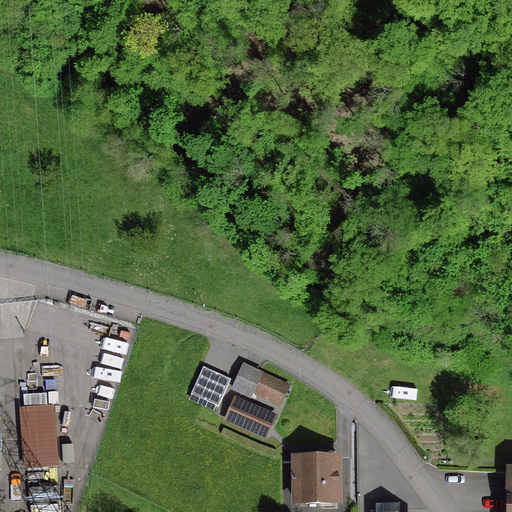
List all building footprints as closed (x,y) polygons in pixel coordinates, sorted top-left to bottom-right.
[(271,393),(282,397),(286,388),(241,367),(230,389),(248,397),(250,393),(268,401),(271,393)] [(201,368),(188,395),(216,408),(228,380),(201,368)] [(225,420),(250,432),(259,412),(233,400),(225,420)] [(54,467),(50,407),(20,409),(24,469),(54,467)] [(293,504),(336,504),(335,458),(325,458),(325,452),(316,452),(316,458),(293,458),(293,504)]
